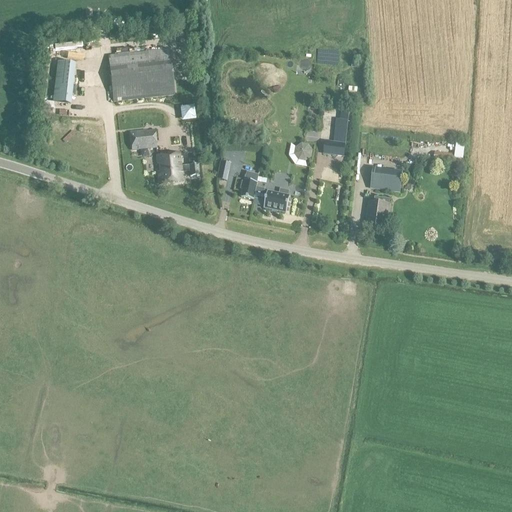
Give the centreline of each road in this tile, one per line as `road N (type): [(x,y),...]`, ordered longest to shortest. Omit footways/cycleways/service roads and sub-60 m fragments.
road 1 (unclassified): [(511,281),(262,242),(0,163)]
road 2 (track): [(46,511),(58,472),(340,305),(350,258)]
